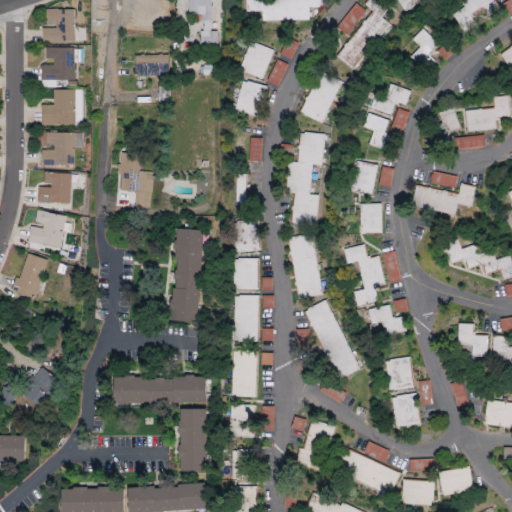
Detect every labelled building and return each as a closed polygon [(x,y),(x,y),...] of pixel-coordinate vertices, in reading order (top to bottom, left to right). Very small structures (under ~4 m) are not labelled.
[(188,0),(188,15),(201,15),(200,47),(216,47),(216,31),(211,31),(211,0),(188,0)] [(262,22),(309,20),(308,7),(323,7),(322,0),(246,0),(247,12),(262,12),(262,22)] [(335,57),(353,71),(389,25),(380,18),(390,6),(381,0),(367,0),(364,5),(371,11),(335,57)] [(396,0),(404,12),(421,0),(396,0)] [(493,0),(460,0),(464,7),(452,15),(463,33),(476,24),(472,17),(482,10),(487,18),(500,10),(493,0)] [(74,9),(46,9),(45,27),(42,27),(42,42),(85,43),(85,27),(74,26),(74,9)] [(427,54),(438,44),(423,29),(412,39),(420,48),(410,57),(423,71),(434,60),(427,54)] [(273,49),(249,42),(240,71),(264,78),(273,49)] [(511,45),(499,54),(511,72),(511,71),(511,45)] [(74,48),(44,48),(44,59),(52,59),(52,65),(41,65),(41,80),(73,80),(74,48)] [(167,55),(135,56),(135,77),(159,76),(159,71),(168,70),(167,55)] [(288,64),(277,59),(267,82),(277,87),(288,64)] [(323,123),(339,80),(317,72),(301,115),(323,123)] [(257,116),(265,87),(243,80),(234,110),(257,116)] [(375,94),(370,108),(390,116),(395,103),(405,106),(411,91),(390,84),(385,98),(375,94)] [(41,105),(41,126),(81,125),(80,90),(52,90),(53,105),(41,105)] [(509,117),(508,96),(493,97),(494,109),(465,110),(466,131),(496,130),(495,118),(509,117)] [(387,151),(390,136),(385,135),(388,119),(367,114),(364,129),(372,130),(369,147),(387,151)] [(42,148),(41,166),(72,166),(72,133),(46,133),(46,148),(42,148)] [(323,135),(299,133),(296,163),(287,162),(284,193),(293,194),(290,223),(314,226),(318,195),(308,194),(311,165),(320,165),(323,135)] [(453,139),(455,151),(485,146),(483,134),(453,139)] [(249,161),(258,161),(258,154),(261,154),(262,138),(250,138),(249,161)] [(152,173),(138,171),(140,155),(121,153),(118,193),(129,194),(128,207),(149,209),(152,173)] [(372,195),(377,165),(355,161),(350,191),(372,195)] [(393,169),(381,167),(378,186),(390,187),(393,169)] [(37,202),(69,204),(70,174),(44,173),(43,186),(38,186),(37,202)] [(246,175),(236,174),(235,205),(245,206),(246,175)] [(411,207),(454,215),(456,204),(471,207),(475,187),(459,184),(458,193),(415,186),(411,207)] [(381,233),(381,204),(360,205),(360,234),(381,233)] [(27,243),(60,249),(66,216),(36,211),(34,225),(30,224),(27,243)] [(257,220),(235,221),(236,253),(258,252),(257,220)] [(202,231),(176,229),(172,322),(197,323),(202,231)] [(312,235),(289,238),(297,299),(320,296),(312,235)] [(450,263),(465,259),(468,268),(483,263),(477,244),(461,249),(457,237),(443,242),(450,263)] [(378,302),(375,287),(384,285),(379,257),(367,259),(364,245),(344,249),(347,264),(358,262),(364,290),(354,292),(357,307),(378,302)] [(399,282),(396,252),(383,254),(387,284),(399,282)] [(47,260),(27,254),(19,279),(15,278),(11,290),(35,298),(47,260)] [(234,290),(258,290),(257,259),(233,259),(234,290)] [(511,283),(503,285),(505,298),(511,296),(511,283)] [(258,296),(234,296),(233,342),(258,342),(258,296)] [(357,371),(327,300),(305,310),(335,380),(357,371)] [(382,322),(386,337),(406,331),(402,317),(393,319),(389,305),(368,311),(372,325),(382,322)] [(511,329),(511,317),(500,318),(500,330),(511,329)] [(472,345),(472,357),(487,357),(488,336),(473,336),(473,324),(459,324),(458,345),(472,345)] [(511,347),(506,348),(506,337),(493,336),(492,362),(511,362),(511,347)] [(255,397),(256,351),(233,351),(232,397),(255,397)] [(386,360),(388,391),(412,390),(410,359),(386,360)] [(35,407),(56,379),(40,367),(19,394),(35,407)] [(114,404),(206,403),(205,377),(114,378),(114,404)] [(14,388),(1,388),(0,401),(13,402),(14,388)] [(418,426),(417,395),(393,396),(395,428),(418,426)] [(511,427),(511,403),(486,401),(484,425),(511,427)] [(254,436),(256,406),(230,405),(229,435),(254,436)] [(273,431),(274,407),(262,407),(262,431),(273,431)] [(206,409),(179,409),(179,472),(206,472),(206,409)] [(295,464),(324,470),(332,425),(310,421),(305,450),(298,449),(295,464)] [(24,436),(0,435),(0,460),(24,461),(24,436)] [(232,450),(231,480),(250,481),(251,451),(232,450)] [(399,472),(345,450),(335,472),(390,495),(399,472)] [(433,460),(409,459),(409,472),(432,472),(433,460)] [(439,471),(442,496),(472,492),(470,468),(439,471)] [(432,506),(433,481),(403,480),(402,505),(432,506)] [(128,511),(133,511),(206,510),(205,485),(127,488),(128,511)] [(234,511),(255,511),(256,487),(234,487),(234,511)] [(61,511),(71,511),(70,511),(122,511),(123,488),(61,489),(61,511)] [(355,511),(340,506),(340,504),(310,494),(305,510),(309,511),(355,511)]
